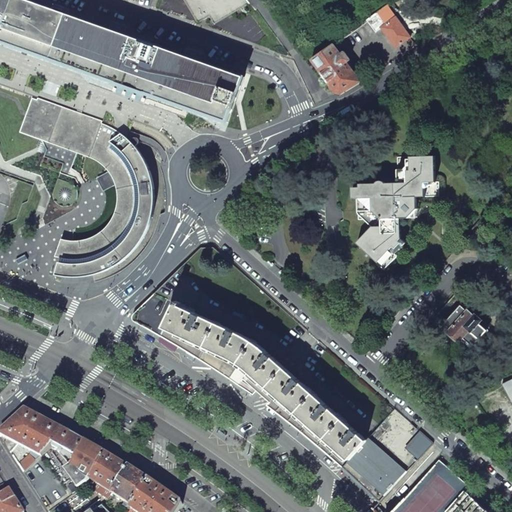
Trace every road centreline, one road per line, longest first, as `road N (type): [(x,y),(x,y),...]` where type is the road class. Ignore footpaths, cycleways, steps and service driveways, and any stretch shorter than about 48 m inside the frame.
road 1 (secondary): [(287,511),(218,456),(61,358)]
road 2 (residential): [(87,0),(275,67),(295,89),(303,121)]
road 3 (residential): [(334,109),(511,4)]
road 4 (residential): [(217,233),(369,370)]
road 5 (residential): [(369,370),(455,268),(475,267),(511,291)]
road 6 (residential): [(369,370),(511,498)]
road 7 (residential): [(61,358),(171,245)]
road 8 (residential): [(334,109),(255,0)]
